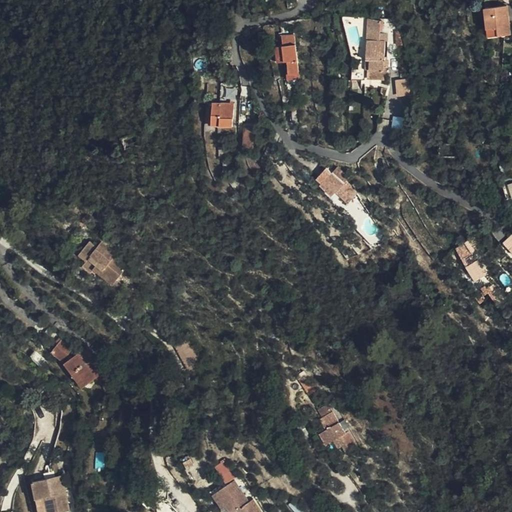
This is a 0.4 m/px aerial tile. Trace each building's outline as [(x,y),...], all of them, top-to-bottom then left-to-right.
[(483,9),(487,38),(509,36),(506,7),(483,9)] [(385,54),(385,39),(379,39),(379,31),(379,20),(367,18),(367,59),(371,59),(371,69),(372,78),(386,77),(386,62),(390,63),(390,58),(388,57),(388,55),(385,54)] [(283,45),(276,46),(278,61),(287,61),(289,73),(299,72),(295,33),(282,34),(283,45)] [(367,69),(354,68),(354,80),(367,79),(367,69)] [(235,100),(214,99),(212,123),(233,124),(235,100)] [(245,125),(243,146),(253,147),(255,126),(245,125)] [(137,133),(122,138),(126,149),(140,143),(137,133)] [(332,171),(321,182),(332,193),(336,190),(345,180),(349,176),(338,165),(332,171)] [(316,178),(321,182),(332,171),(328,166),(316,178)] [(345,180),(336,190),(347,201),(356,191),(345,180)] [(321,182),(318,184),(329,196),(332,193),(321,182)] [(472,236),(457,245),(480,287),(496,278),(472,236)] [(98,265),(117,280),(125,270),(112,259),(117,254),(102,243),(98,248),(90,242),(82,252),(90,259),(88,261),(84,266),(92,273),(95,269),(98,265)] [(82,252),(80,255),(88,261),(90,259),(82,252)] [(95,269),(114,284),(117,280),(98,265),(95,269)] [(72,327),(77,333),(82,327),(77,322),(72,327)] [(86,331),(82,327),(77,333),(80,336),(86,331)] [(65,339),(53,352),(66,364),(84,388),(106,373),(88,348),(81,353),(65,339)] [(37,352),(32,357),(40,365),(45,360),(37,352)] [(305,370),(298,374),(310,393),(317,389),(305,370)] [(52,386),(43,393),(47,398),(56,392),(52,386)] [(328,404),(320,408),(323,415),(334,411),(332,406),(329,407),(328,404)] [(318,431),(324,443),(332,440),(336,448),(340,446),(343,445),(347,452),(355,448),(347,432),(344,433),(334,411),(323,415),(328,427),(325,428),(318,431)] [(323,415),(320,417),(325,428),(328,427),(323,415)] [(34,495),(38,511),(45,511),(68,507),(60,471),(40,476),(31,478),(34,495)] [(233,511),(218,490),(236,479),(233,475),(211,489),(226,511),(233,511)] [(250,501),(236,479),(218,490),(233,511),(237,509),(238,511),(263,511),(254,498),(250,501)]
